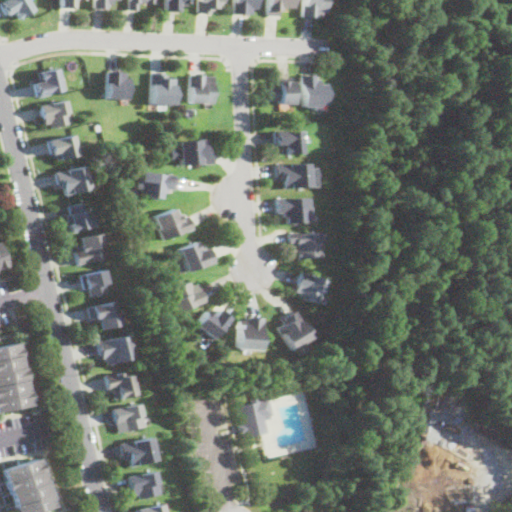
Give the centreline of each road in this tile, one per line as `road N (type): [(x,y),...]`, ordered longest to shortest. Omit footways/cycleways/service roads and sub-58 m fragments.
road 1 (residential): [(0,100),(101,511)]
road 2 (residential): [(0,53),(57,38),(105,37),(326,47)]
road 3 (residential): [(237,45),(251,274)]
